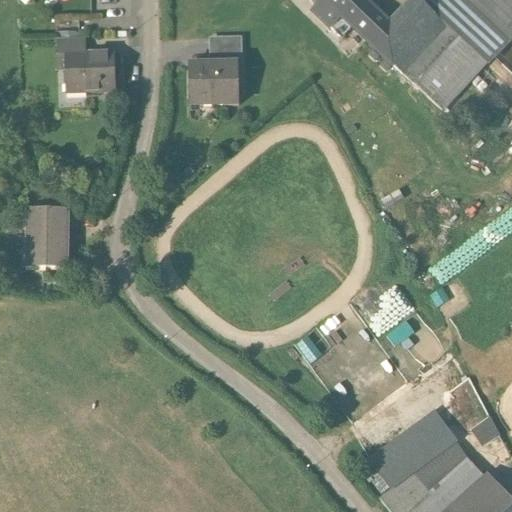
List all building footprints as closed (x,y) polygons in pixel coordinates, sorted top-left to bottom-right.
[(353,31),(370,47),(393,23),(368,0),(324,0),(312,14),(342,43),(353,31)] [(451,29),(420,0),(414,0),(393,23),(370,47),(404,79),(451,29)] [(420,0),(451,29),(489,65),(511,41),(511,2),(509,0),(420,0)] [(489,65),(451,29),(404,79),(442,115),(489,65)] [(88,56),(88,40),(56,41),(56,56),(67,56),(88,56)] [(211,66),(244,65),(243,41),(210,41),(211,66)] [(68,99),(121,98),(120,55),(88,56),(67,56),(68,99)] [(211,66),(190,66),(190,112),(244,111),(244,65),(211,66)] [(24,272),(70,273),(72,212),(26,211),(24,272)] [(352,420),(404,385),(389,362),(340,394),(329,378),(325,381),(352,420)] [(380,501),(457,444),(435,413),(357,470),(380,501)] [(483,446),(501,438),(493,419),(475,427),(483,446)] [(380,501),(389,511),(511,511),(511,499),(490,476),(486,479),(469,462),(457,444),(380,501)]
